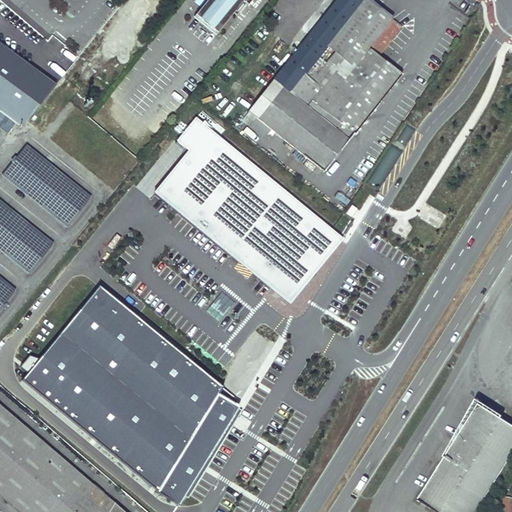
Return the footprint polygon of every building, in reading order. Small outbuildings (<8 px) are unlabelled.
[(240,0),(211,0),(199,15),(217,29),(240,0)] [(367,0),(336,0),(248,113),(256,118),(249,127),(264,140),(271,131),(324,172),(400,75),(377,57),(400,28),(395,23),(390,30),(386,27),(391,21),(392,19),(367,0)] [(395,23),(391,21),(386,27),(390,30),(395,23)] [(0,31),(0,44),(56,86),(62,77),(35,57),(0,31)] [(0,44),(0,111),(22,127),(56,86),(0,44)] [(96,102),(93,99),(86,108),(90,110),(96,102)] [(256,118),(248,113),(241,121),(249,127),(256,118)] [(407,114),(361,188),(374,196),(421,123),(407,114)] [(342,239),(208,131),(157,194),(290,303),(342,239)] [(68,226),(92,196),(28,147),(4,177),(68,226)] [(336,192),(333,199),(345,204),(348,197),(336,192)] [(53,244),(0,202),(0,252),(28,275),(53,244)] [(362,263),(338,309),(358,319),(382,273),(362,263)] [(0,307),(15,289),(0,277),(0,307)] [(144,481),(154,489),(175,504),(195,470),(273,344),(255,333),(221,387),(189,361),(133,313),(99,286),(21,380),(28,385),(50,404),(76,425),(102,447),(128,468),(144,481)] [(328,298),(326,303),(339,309),(341,303),(328,298)] [(20,365),(27,370),(36,359),(29,353),(20,365)] [(123,511),(0,405),(0,495),(19,511),(123,511)] [(437,470),(418,500),(436,511),(475,511),(511,453),(511,426),(477,405),(447,453),(437,470)] [(437,470),(447,453),(443,450),(432,467),(437,470)]
